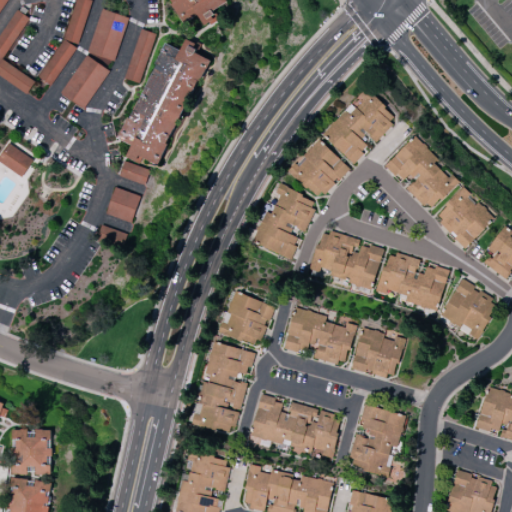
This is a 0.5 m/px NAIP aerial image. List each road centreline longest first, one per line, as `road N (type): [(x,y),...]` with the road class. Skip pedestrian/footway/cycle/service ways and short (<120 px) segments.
road 1 (tertiary): [(390,0),(349,21),(314,56),(210,200),(161,327),(118,511)]
road 2 (tertiary): [(173,398),(215,251),(264,163)]
road 3 (tertiary): [(366,0),(511,156)]
road 4 (residential): [(426,511),(429,426),(440,394),(511,334)]
road 5 (tertiary): [(264,163),(293,118),(398,0)]
road 6 (residential): [(173,398),(0,345)]
